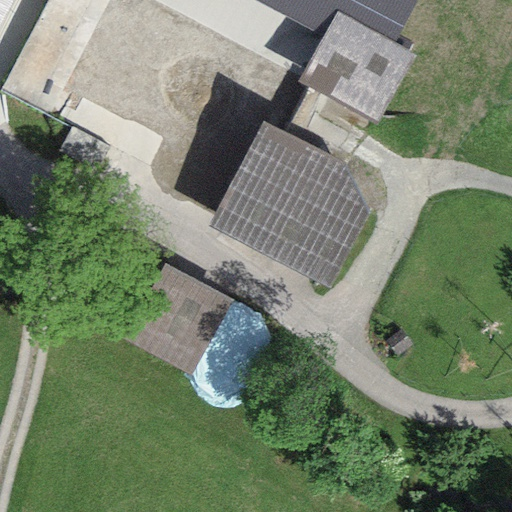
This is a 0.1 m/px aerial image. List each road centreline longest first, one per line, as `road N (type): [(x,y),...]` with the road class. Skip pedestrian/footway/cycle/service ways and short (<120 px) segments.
road 1 (track): [(511,410),(432,417),(273,306),(0,157)]
road 2 (unclassified): [(0,172),(34,235),(49,331),(0,504)]
